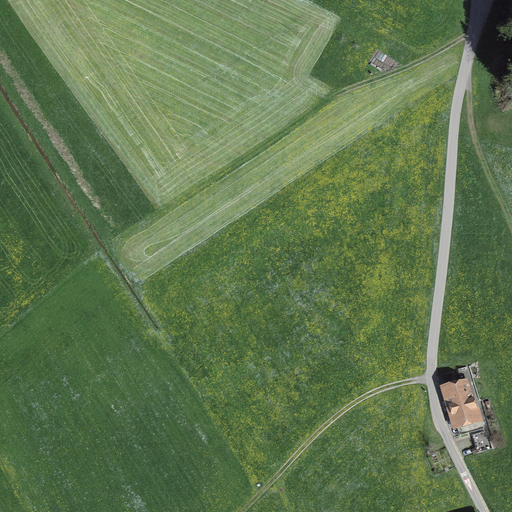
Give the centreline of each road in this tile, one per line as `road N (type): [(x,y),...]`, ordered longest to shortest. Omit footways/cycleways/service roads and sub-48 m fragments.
road 1 (unclassified): [(474,0),(455,114),(431,379),(441,427),(482,511)]
road 2 (track): [(242,511),(339,412),(386,387),(431,379)]
road 3 (track): [(292,125),(474,26)]
road 4 (track): [(511,245),(472,123),(465,65)]
